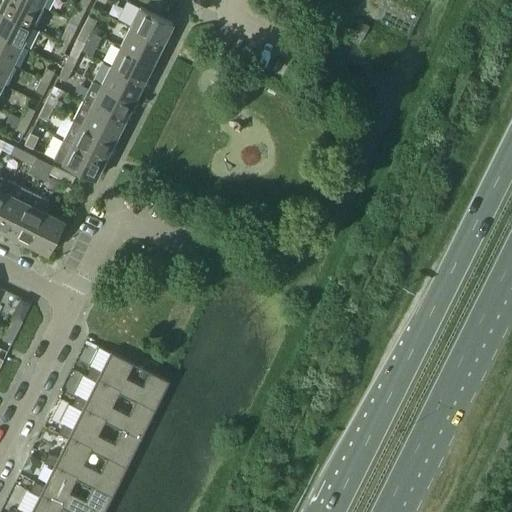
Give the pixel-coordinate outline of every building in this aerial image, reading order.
[(1,0),(0,4),(0,10),(30,25),(39,6),(27,0),(1,0)] [(148,0),(147,3),(158,9),(162,1),(159,0),(148,0)] [(73,13),(81,17),(86,6),(79,2),(73,13)] [(129,27),(161,43),(171,22),(139,6),(129,27)] [(0,34),(20,45),(30,25),(0,10),(0,34)] [(82,27),(90,31),(96,20),(88,16),(82,27)] [(76,38),(84,42),(90,31),(82,27),(76,38)] [(119,46),(152,62),(161,43),(129,27),(119,46)] [(59,40),(67,44),(73,33),(65,29),(59,40)] [(0,58),(10,64),(20,45),(0,34),(0,58)] [(54,51),(61,55),(67,44),(59,40),(54,51)] [(110,65),(142,81),(152,62),(119,46),(110,65)] [(63,66),(71,70),(76,59),(68,55),(63,66)] [(0,82),(1,83),(10,64),(0,58),(0,82)] [(100,85),(132,101),(142,81),(110,65),(100,85)] [(57,77),(65,81),(71,70),(63,66),(57,77)] [(40,79),(48,83),(53,71),(46,68),(40,79)] [(34,90),(42,94),(48,83),(40,79),(34,90)] [(82,100),(123,120),(132,101),(100,85),(92,80),(82,100)] [(43,105),(51,109),(57,97),(49,93),(43,105)] [(72,119),(113,139),(123,120),(82,100),(72,119)] [(38,116),(46,120),(51,109),(43,105),(38,116)] [(21,117),(28,121),(34,110),(26,106),(21,117)] [(15,129),(23,133),(28,121),(21,117),(15,129)] [(63,138),(104,159),(113,139),(72,119),(63,138)] [(24,144),(31,148),(37,137),(29,133),(24,144)] [(52,159),(93,179),(104,159),(63,138),(52,159)] [(9,154),(21,159),(24,151),(13,146),(9,154)] [(21,159),(32,165),(36,157),(24,151),(21,159)] [(48,173),(59,179),(63,171),(52,165),(48,173)] [(59,179),(70,184),(74,176),(63,171),(59,179)] [(0,200),(10,181),(0,175),(0,200)] [(0,200),(0,229),(8,233),(29,190),(10,181),(0,200)] [(27,243),(43,211),(48,200),(29,190),(8,233),(27,243)] [(27,243),(47,253),(63,221),(43,211),(27,243)] [(8,328),(16,332),(22,321),(14,317),(8,328)] [(2,339),(10,343),(16,332),(8,328),(2,339)] [(95,380),(119,392),(135,399),(154,409),(169,380),(149,370),(142,385),(126,377),(133,362),(110,350),(100,370),(95,380)] [(86,375),(95,380),(100,370),(91,366),(86,375)] [(81,408),(105,420),(120,428),(140,438),(154,409),(135,399),(127,414),(111,406),(119,392),(95,380),(86,399),(81,408)] [(72,404),(81,408),(86,399),(77,394),(72,404)] [(106,457),(126,467),(140,438),(120,428),(113,443),(97,435),(105,420),(81,408),(72,428),(67,437),(90,449),(106,457)] [(58,433),(67,437),(72,428),(63,423),(58,433)] [(92,486),(112,495),(126,467),(106,457),(99,472),(83,464),(90,449),(67,437),(57,456),(53,466),(76,478),(92,486)] [(44,461),(53,466),(57,456),(48,452),(44,461)] [(38,494),(62,506),(73,511),(103,511),(112,495),(92,486),(85,500),(69,492),(76,478),(53,466),(43,485),(38,494)] [(29,490),(38,494),(43,485),(34,480),(29,490)] [(59,511),(62,506),(38,494),(29,511),(59,511)]
